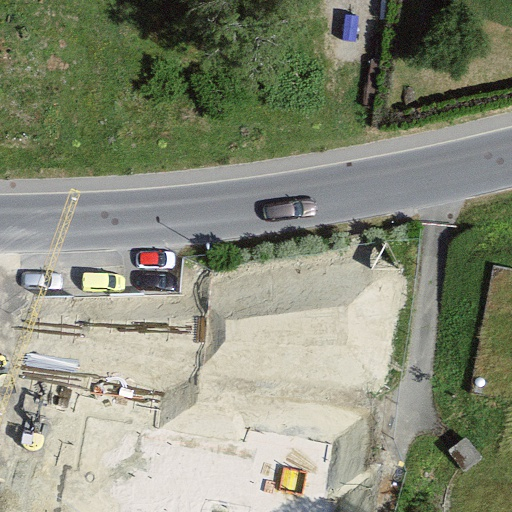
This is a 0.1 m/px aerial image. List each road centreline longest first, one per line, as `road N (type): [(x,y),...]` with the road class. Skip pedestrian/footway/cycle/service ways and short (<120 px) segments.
road 1 (secondary): [(511,162),(296,206),(108,228),(0,226)]
road 2 (unknown): [(167,221),(171,298),(212,367),(217,511)]
road 3 (unknown): [(475,171),(427,408)]
